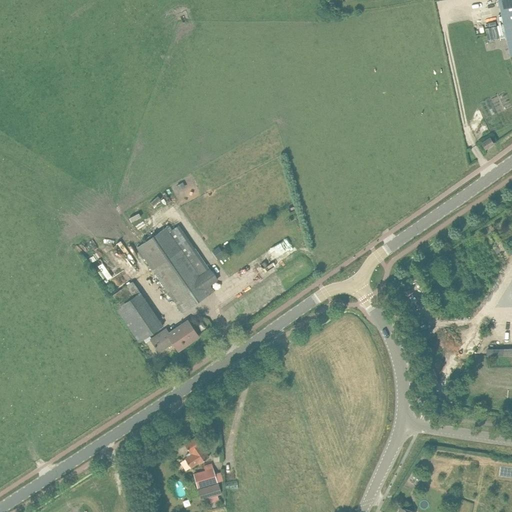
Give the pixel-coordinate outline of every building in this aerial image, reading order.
[(511,0),(497,0),(508,47),(510,57),(511,56),(511,0)] [(489,28),(491,39),(499,37),(496,26),(489,28)] [(481,143),(485,149),(494,144),(490,137),(481,143)] [(276,182),(284,178),(278,166),(270,170),(276,182)] [(145,242),(137,248),(182,313),(214,290),(211,285),(218,280),(179,225),(172,229),(169,225),(145,242)] [(218,247),(212,251),(219,259),(224,255),(218,247)] [(104,262),(97,267),(108,281),(114,276),(104,262)] [(115,308),(139,342),(163,325),(132,282),(113,295),(120,304),(115,308)] [(179,327),(169,333),(168,334),(173,342),(178,350),(187,344),(186,342),(190,339),(191,341),(198,336),(187,321),(179,327)] [(169,333),(166,329),(150,339),(159,352),(173,342),(168,334),(169,333)] [(184,444),(190,452),(186,455),(188,456),(184,459),(191,468),(199,462),(200,463),(210,456),(202,445),(204,443),(198,435),(184,444)] [(212,463),(204,465),(205,470),(193,474),(198,488),(218,482),(223,480),(221,472),(215,474),(212,463)] [(237,481),(225,483),(226,489),(238,488),(237,481)] [(222,494),(219,483),(198,489),(201,500),(222,494)]
